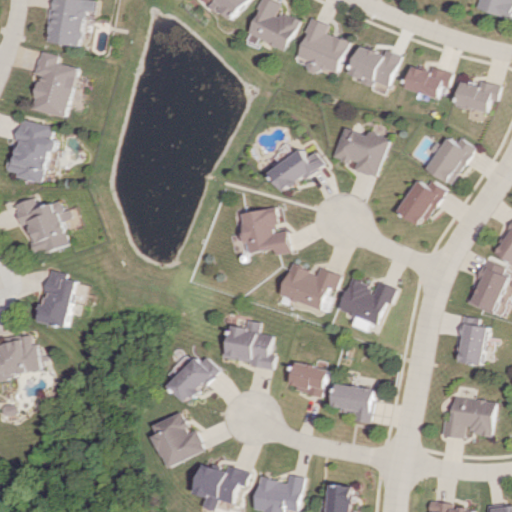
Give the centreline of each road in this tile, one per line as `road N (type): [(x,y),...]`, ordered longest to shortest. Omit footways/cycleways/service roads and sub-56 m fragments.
road 1 (residential): [(395,511),(428,310),(445,259),(511,162)]
road 2 (residential): [(353,0),(511,54)]
road 3 (residential): [(247,413),(298,440),(401,461)]
road 4 (residential): [(336,214),(361,238),(440,274)]
